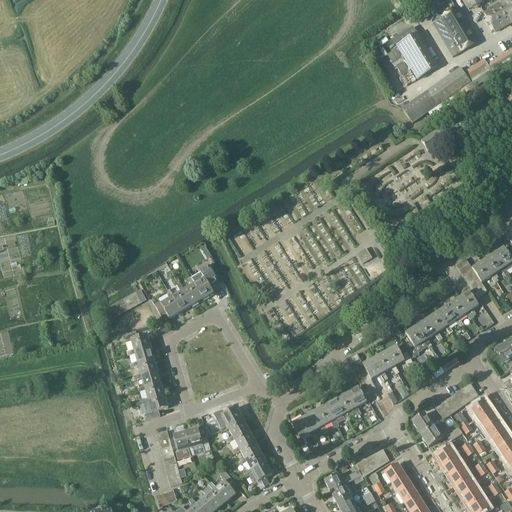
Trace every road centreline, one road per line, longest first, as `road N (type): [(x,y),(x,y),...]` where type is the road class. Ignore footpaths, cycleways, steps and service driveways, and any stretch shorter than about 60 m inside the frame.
road 1 (residential): [(283,400),(500,212)]
road 2 (residential): [(258,385),(215,314),(169,341),(189,413),(241,392)]
road 3 (secondary): [(0,155),(43,137),(82,106),(159,0)]
